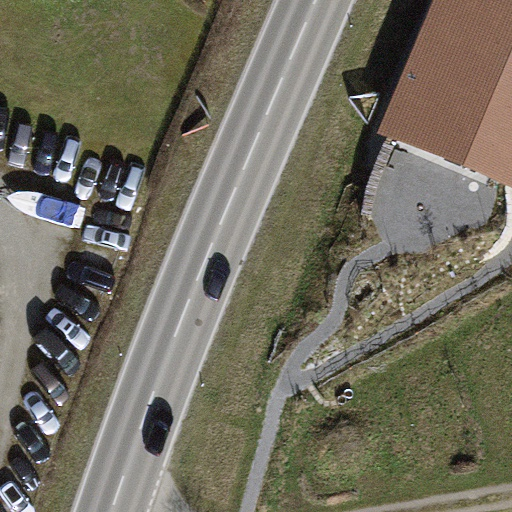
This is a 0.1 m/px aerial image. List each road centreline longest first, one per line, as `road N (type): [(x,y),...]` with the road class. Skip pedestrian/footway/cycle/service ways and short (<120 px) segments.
road 1 (secondary): [(110,511),(213,239),(316,0)]
road 2 (track): [(511,483),(337,511)]
